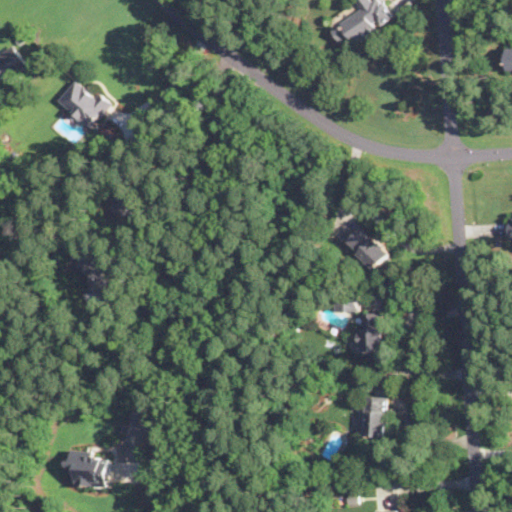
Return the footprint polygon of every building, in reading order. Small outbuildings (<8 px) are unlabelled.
[(396,17),(385,0),(359,0),(364,7),(333,27),(342,41),(353,34),(358,42),(396,17)] [(0,52),(0,68),(5,78),(29,65),(17,43),(0,52)] [(114,103),(81,75),(60,99),(93,128),(114,103)] [(110,202),(131,219),(138,211),(141,213),(138,217),(147,224),(157,211),(123,185),(110,202)] [(393,252),(365,223),(348,240),(376,268),(393,252)] [(128,266),(92,257),(88,273),(95,274),(92,287),(122,294),(128,266)] [(361,296),(339,296),(339,309),(361,309),(361,296)] [(388,350),(387,310),(362,311),(364,350),(388,350)] [(390,394),(362,394),(362,435),(390,435),(390,394)] [(111,484),(111,457),(101,457),(101,448),(70,448),(70,473),(79,473),(79,484),(111,484)]
